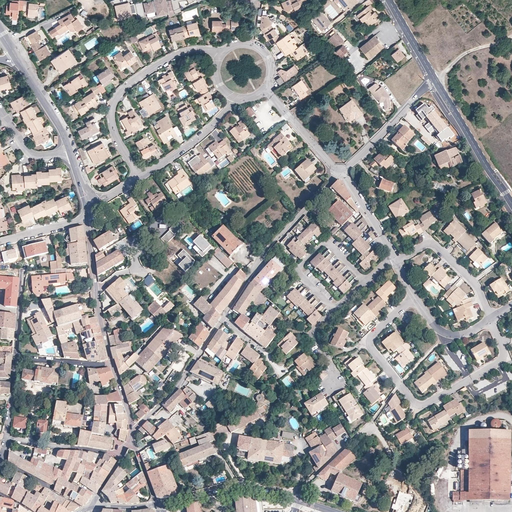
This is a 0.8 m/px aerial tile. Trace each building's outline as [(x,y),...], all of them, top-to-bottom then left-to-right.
[(165,0),(154,0),(154,1),(156,9),(157,15),(164,14),(163,12),(167,11),(165,0)] [(194,2),(192,0),(171,0),(172,2),(173,12),(174,15),(177,13),(182,11),(180,7),(178,1),(187,0),(189,4),(194,2)] [(306,0),(286,0),(282,2),(285,10),(288,10),(293,8),(296,14),(299,12),(297,9),(300,6),(308,2),(306,0)] [(337,0),(346,11),(357,2),(355,0),(337,0)] [(18,10),(23,10),(24,1),(19,1),(19,5),(16,5),(16,3),(12,3),(10,3),(9,6),(6,6),(6,14),(10,14),(9,17),(12,17),(17,17),(18,10)] [(29,1),(24,1),(23,10),(23,14),(27,15),(27,16),(37,17),(38,4),(33,4),(28,3),(29,1)] [(152,1),(143,3),(145,13),(154,11),(153,9),(152,2),(152,1)] [(129,3),(114,6),(117,18),(136,13),(134,4),(130,5),(129,3)] [(371,3),(356,15),(362,22),(366,18),(371,24),(376,20),(374,18),(377,15),(374,11),(371,14),(368,11),(370,9),(374,6),(371,3)] [(315,15),(311,18),(315,22),(314,23),(315,25),(316,24),(321,31),(325,27),(324,26),(325,25),(327,26),(331,23),(321,10),(316,14),(318,15),(316,16),(315,15)] [(69,18),(60,24),(55,27),(55,28),(48,32),(52,37),(58,33),(63,30),(64,32),(69,29),(70,31),(73,32),(76,30),(77,31),(83,27),(77,18),(75,20),(73,21),(71,19),(74,18),(70,14),(68,15),(69,18)] [(57,21),(60,24),(69,18),(68,15),(57,21)] [(267,16),(262,15),(260,27),(265,34),(267,33),(270,38),(268,39),(271,44),(275,42),(280,39),(270,24),(272,23),(267,16)] [(231,24),(225,24),(225,31),(231,30),(238,30),(244,30),(244,20),(231,20),(231,24)] [(225,31),(225,24),(221,24),(221,21),(211,21),(212,30),(221,30),(221,31),(225,32),(225,31)] [(197,22),(181,26),(184,35),(184,38),(189,36),(189,35),(193,34),(192,33),(199,31),(197,22)] [(184,35),(181,26),(168,30),(171,39),(184,35)] [(29,45),(31,49),(39,44),(37,41),(40,39),(35,31),(26,36),(31,44),(29,45)] [(344,42),(334,32),(328,38),(338,48),(336,50),(341,55),(347,50),(342,44),(344,42)] [(143,51),(150,48),(151,47),(152,49),(153,51),(157,49),(157,47),(160,45),(156,37),(154,37),(152,34),(138,42),(143,51)] [(288,34),(280,39),(275,42),(279,47),(281,46),(283,48),(281,49),(283,51),(282,52),(284,55),(289,52),(291,51),(289,47),(293,45),(290,41),(292,40),(288,34)] [(377,38),(374,35),(360,47),(368,58),(384,46),(381,43),(377,38)] [(127,47),(132,44),(128,38),(121,42),(123,44),(124,46),(126,44),(127,47)] [(400,51),(397,48),(398,47),(395,43),(389,49),(392,52),(390,54),(396,61),(403,55),(400,51)] [(291,51),(289,52),(291,56),(295,54),(297,57),(295,58),(297,59),(305,54),(300,45),(291,51)] [(41,48),(34,52),(39,61),(49,54),(44,46),(41,48)] [(52,59),(58,68),(64,64),(67,67),(76,61),(67,49),(58,55),(52,59)] [(117,59),(115,57),(113,58),(120,68),(124,66),(128,63),(129,65),(136,60),(130,51),(123,56),(123,55),(117,59)] [(190,79),(192,83),(201,77),(205,75),(203,71),(199,73),(197,74),(196,72),(193,67),(197,64),(195,62),(187,67),(189,70),(184,72),(188,80),(190,79)] [(64,64),(58,68),(60,72),(67,67),(64,64)] [(113,76),(105,64),(100,67),(103,71),(97,76),(102,84),(101,84),(103,87),(112,82),(110,79),(113,76)] [(285,82),(299,72),(294,66),(286,71),(281,69),(278,71),(285,82)] [(168,75),(166,76),(162,78),(158,81),(160,85),(161,84),(163,87),(162,87),(166,94),(168,96),(171,94),(172,92),(171,90),(175,87),(171,80),(175,78),(171,71),(168,73),(168,75)] [(0,89),(3,89),(2,88),(6,86),(6,88),(7,89),(11,88),(7,75),(2,76),(2,78),(0,78),(0,89)] [(70,83),(69,82),(63,85),(67,91),(69,90),(72,94),(77,90),(76,89),(82,85),(83,87),(88,84),(83,77),(80,79),(78,76),(71,81),(71,82),(70,83)] [(201,77),(192,83),(197,92),(199,91),(201,95),(208,92),(205,87),(204,87),(202,84),(204,82),(201,77)] [(308,90),(301,80),(293,85),(300,95),(298,96),(300,99),(307,94),(305,91),(308,90)] [(374,83),(368,87),(379,102),(380,102),(379,100),(382,99),(384,109),(391,108),(388,95),(381,86),(379,87),(377,84),(374,83)] [(95,95),(100,92),(96,85),(90,88),(93,92),(91,93),(90,92),(86,95),(87,96),(74,104),(78,111),(80,115),(85,112),(84,111),(88,109),(94,105),(94,106),(98,104),(95,99),(94,97),(96,96),(95,95)] [(208,92),(201,95),(197,98),(201,105),(200,106),(204,111),(212,107),(212,108),(216,105),(213,101),(212,102),(210,99),(208,96),(210,95),(208,92)] [(153,94),(138,102),(142,108),(144,107),(149,115),(158,109),(154,102),(156,100),(153,94)] [(16,110),(17,113),(20,111),(29,107),(24,99),(23,96),(10,102),(11,106),(13,105),(16,110)] [(351,99),(339,108),(348,121),(356,115),(358,117),(362,114),(351,99)] [(35,112),(31,105),(30,106),(29,107),(20,111),(22,115),(23,114),(24,117),(23,118),(22,118),(25,123),(25,122),(35,117),(33,113),(35,112)] [(178,117),(183,127),(188,124),(191,122),(190,121),(195,118),(190,111),(192,110),(190,106),(187,108),(185,105),(177,109),(181,116),(178,117)] [(419,126),(421,125),(425,122),(428,126),(437,120),(434,116),(429,107),(424,109),(426,111),(427,113),(427,114),(425,115),(425,114),(424,113),(422,110),(410,118),(419,126)] [(248,108),(244,111),(250,118),(254,115),(248,108)] [(128,113),(130,117),(131,118),(128,120),(128,118),(127,117),(122,120),(128,130),(130,134),(142,127),(132,110),(128,113)] [(157,122),(158,123),(160,128),(156,130),(158,134),(162,141),(167,138),(166,137),(165,135),(167,134),(168,136),(171,134),(173,138),(177,135),(169,123),(170,122),(166,116),(157,122)] [(32,133),(43,127),(40,120),(38,121),(36,117),(35,117),(25,122),(28,127),(29,126),(30,126),(32,129),(30,129),(32,133)] [(82,139),(88,136),(92,134),(99,130),(95,123),(96,122),(94,119),(85,123),(87,126),(78,131),(82,139)] [(230,131),(236,139),(238,138),(241,141),(250,134),(247,130),(245,132),(243,130),(246,127),(241,121),(238,123),(239,126),(237,128),(235,129),(234,128),(230,131)] [(404,125),(398,132),(399,133),(398,135),(397,134),(391,141),(399,148),(403,143),(405,145),(414,135),(404,125)] [(48,135),(43,127),(32,133),(34,136),(36,141),(34,141),(36,145),(49,138),(48,135)] [(281,133),(272,141),(276,146),(274,148),(281,157),(289,150),(287,147),(288,146),(285,143),(287,141),(281,133)] [(136,142),(140,149),(140,150),(144,157),(151,153),(152,155),(157,152),(153,145),(149,147),(143,138),(136,142)] [(223,140),(218,144),(220,146),(218,147),(220,149),(225,145),(226,144),(223,140)] [(216,141),(208,147),(212,153),(213,152),(218,159),(226,153),(227,155),(231,152),(225,145),(220,149),(218,147),(220,146),(218,144),(216,141)] [(276,146),(272,141),(266,146),(270,151),(274,148),(276,146)] [(102,147),(104,146),(103,143),(87,151),(94,164),(107,157),(102,147)] [(457,152),(455,148),(446,151),(434,156),(438,167),(440,167),(441,171),(462,162),(458,151),(457,152)] [(0,152),(0,166),(9,161),(7,158),(6,159),(4,154),(2,152),(0,152)] [(374,160),(369,165),(372,167),(373,168),(377,163),(381,167),(383,166),(386,169),(395,160),(390,156),(389,156),(387,154),(385,155),(382,153),(379,156),(378,155),(373,159),(374,160)] [(191,168),(195,173),(196,172),(199,176),(211,167),(205,159),(201,154),(197,156),(202,162),(198,165),(197,164),(191,168)] [(197,156),(197,155),(187,163),(191,168),(197,164),(198,165),(202,162),(197,156)] [(209,156),(205,159),(211,167),(216,164),(209,156)] [(308,159),(296,169),(294,171),(299,177),(301,176),(305,180),(308,177),(309,177),(308,176),(316,169),(308,159)] [(112,166),(99,173),(101,177),(98,179),(102,186),(119,177),(112,166)] [(52,168),(48,169),(48,171),(49,181),(57,181),(57,179),(62,179),(61,167),(56,167),(56,168),(56,170),(53,170),(52,168)] [(169,185),(167,183),(165,184),(170,192),(172,190),(176,195),(177,195),(177,196),(179,194),(179,193),(191,185),(180,170),(176,172),(178,175),(174,178),(175,180),(169,185)] [(42,184),(49,184),(49,181),(48,171),(44,171),(44,173),(41,173),(41,171),(36,171),(36,173),(37,182),(42,182),(42,184)] [(24,175),(24,188),(32,187),(32,186),(37,185),(37,182),(36,173),(31,173),(31,174),(31,176),(28,177),(28,175),(24,175)] [(16,191),(25,190),(24,188),(24,175),(20,175),(11,176),(12,190),(16,189),(16,191)] [(310,181),(308,177),(305,180),(301,176),(299,177),(306,185),(310,181)] [(394,183),(382,179),(379,188),(391,192),(394,183)] [(331,187),(337,193),(354,210),(356,212),(358,209),(339,180),(338,180),(331,187)] [(487,203),(480,190),(471,195),(475,202),(473,203),(476,209),(480,207),(481,208),(485,206),(484,205),(487,203)] [(154,197),(152,195),(150,191),(146,194),(149,198),(145,200),(148,205),(151,203),(153,206),(155,209),(160,206),(159,205),(166,201),(161,193),(157,195),(154,197)] [(58,209),(60,212),(64,210),(63,209),(66,208),(67,209),(67,210),(71,208),(66,197),(63,198),(62,197),(54,201),(58,209)] [(46,201),(47,202),(43,205),(47,214),(48,215),(52,213),(51,212),(51,211),(54,210),(54,211),(58,209),(54,201),(53,198),(46,201)] [(120,211),(125,219),(128,218),(131,222),(139,217),(133,208),(136,206),(131,198),(128,200),(130,204),(120,211)] [(389,207),(391,212),(393,211),(397,218),(409,212),(401,200),(389,207)] [(349,212),(339,201),(328,212),(341,226),(352,216),(353,215),(349,212)] [(21,207),(22,209),(18,211),(23,222),(27,219),(26,218),(29,216),(30,217),(34,215),(30,207),(28,204),(21,207)] [(34,215),(35,219),(39,217),(39,216),(38,216),(41,214),(42,216),(47,214),(43,205),(42,204),(38,206),(37,204),(30,207),(34,215)] [(418,224),(423,232),(426,230),(426,229),(425,227),(431,223),(437,220),(431,210),(418,218),(419,219),(416,221),(418,224)] [(393,211),(391,212),(392,212),(389,215),(390,218),(394,216),(396,219),(397,218),(393,211)] [(302,219),(308,225),(309,223),(310,224),(309,226),(304,230),(303,231),(302,230),(303,229),(297,223),(296,225),(292,230),(297,235),(298,234),(300,235),(298,237),(296,239),(294,237),(291,240),(291,241),(286,245),(290,249),(293,252),(295,255),(300,259),(305,254),(306,255),(309,252),(303,246),(305,243),(308,240),(311,238),(314,235),(317,238),(322,233),(305,216),(302,219)] [(369,244),(376,237),(371,230),(363,237),(365,239),(363,240),(362,239),(360,236),(363,233),(361,231),(359,229),(360,228),(362,230),(367,224),(363,217),(356,223),(357,225),(356,226),(355,225),(353,223),(344,230),(355,241),(352,244),(362,255),(355,262),(358,265),(359,264),(364,269),(368,266),(371,262),(375,259),(378,256),(373,251),(373,250),(368,245),(366,243),(368,242),(369,244)] [(457,240),(464,232),(466,231),(454,220),(445,229),(450,234),(454,238),(452,240),(455,242),(457,240)] [(418,234),(423,232),(418,224),(414,227),(411,222),(398,230),(403,239),(410,235),(411,236),(417,232),(418,234)] [(493,239),(503,231),(496,222),(482,234),(490,244),(494,241),(493,239)] [(224,225),(212,236),(230,256),(234,252),(237,249),(244,242),(237,235),(236,237),(224,225)] [(69,230),(71,243),(85,240),(84,234),(83,227),(69,230)] [(175,235),(170,230),(161,239),(166,244),(175,235)] [(206,230),(204,232),(210,238),(212,236),(206,230)] [(109,231),(94,241),(99,250),(117,239),(115,235),(112,237),(109,231)] [(474,245),(475,243),(464,232),(457,240),(468,251),(474,245)] [(212,247),(200,235),(193,241),(201,249),(198,252),(202,257),(212,247)] [(71,243),(69,243),(70,256),(86,254),(86,248),(85,240),(71,243)] [(45,242),(24,247),(27,259),(48,253),(45,242)] [(488,258),(474,245),(468,251),(465,254),(472,261),(473,259),(475,261),(481,266),(488,258)] [(233,262),(218,247),(212,253),(227,268),(233,262)] [(16,249),(2,252),(4,262),(9,261),(8,259),(17,257),(16,249)] [(195,261),(183,249),(178,255),(183,260),(179,264),(185,271),(195,261)] [(328,249),(322,254),(324,255),(323,256),(321,255),(319,253),(310,262),(315,268),(317,266),(322,272),(323,271),(326,273),(328,276),(332,279),(334,282),(333,283),(343,294),(351,286),(349,284),(348,282),(349,281),(351,282),(356,277),(350,271),(344,276),(346,277),(344,278),(343,277),(338,273),(337,271),(338,270),(340,272),(345,266),(339,260),(333,265),(335,267),(334,268),(332,266),(328,262),(326,260),(327,259),(329,260),(334,255),(328,249)] [(105,258),(96,263),(97,269),(97,275),(123,260),(124,258),(119,250),(107,257),(105,258)] [(101,251),(95,255),(95,259),(96,263),(105,258),(101,251)] [(86,254),(70,256),(71,265),(87,264),(87,259),(86,254)] [(250,284),(261,293),(262,292),(261,291),(285,265),(275,256),(250,284)] [(505,262),(500,265),(502,270),(508,266),(505,262)] [(431,276),(441,266),(438,263),(435,266),(434,268),(429,264),(423,270),(430,277),(431,276)] [(444,270),(441,266),(431,276),(444,288),(448,284),(446,282),(449,278),(445,273),(443,272),(444,270)] [(55,275),(32,277),(33,290),(33,292),(35,294),(37,295),(38,296),(39,295),(41,295),(42,294),(42,293),(43,290),(43,288),(43,287),(48,286),(48,285),(53,284),(61,283),(61,282),(67,282),(67,280),(70,280),(71,280),(72,279),(73,278),(73,277),(73,276),(72,274),(71,274),(70,273),(66,274),(66,269),(64,269),(58,269),(57,270),(55,270),(55,275)] [(246,277),(246,276),(240,269),(236,274),(244,280),(246,277)] [(148,286),(155,280),(150,274),(142,281),(148,286)] [(233,298),(244,280),(236,274),(231,280),(233,282),(231,284),(229,282),(217,297),(219,299),(218,300),(216,298),(210,305),(211,307),(219,315),(222,311),(226,307),(233,298)] [(2,277),(0,277),(0,289),(6,290),(6,293),(4,307),(16,308),(18,291),(19,279),(7,278),(2,277)] [(105,290),(117,304),(119,303),(131,293),(129,292),(131,291),(127,286),(120,278),(105,290)] [(501,278),(490,285),(494,292),(495,292),(499,297),(503,295),(501,292),(504,290),(506,293),(510,290),(501,278)] [(378,296),(384,302),(388,299),(387,297),(396,288),(389,280),(376,293),(378,296)] [(263,305),(267,299),(261,293),(250,284),(233,309),(242,315),(242,314),(243,315),(252,303),(260,309),(263,305)] [(304,284),(298,289),(299,291),(298,292),(297,290),(294,288),(286,296),(297,307),(298,306),(301,308),(303,311),(307,314),(309,317),(306,319),(312,325),(321,316),(319,313),(318,312),(319,311),(320,312),(326,306),(323,304),(316,310),(314,308),(312,306),(313,305),(315,307),(320,301),(314,295),(309,300),(310,302),(309,303),(307,301),(303,297),(301,295),(303,294),(304,295),(309,290),(304,284)] [(494,292),(490,285),(487,287),(493,298),(496,296),(497,298),(499,297),(495,292),(494,292)] [(457,307),(471,301),(470,298),(469,298),(458,287),(448,297),(453,302),(456,305),(457,307)] [(207,291),(201,297),(204,300),(210,294),(207,291)] [(119,303),(117,304),(107,310),(111,315),(123,307),(132,318),(139,313),(141,315),(144,313),(135,301),(137,299),(131,294),(131,293),(119,303)] [(380,310),(386,304),(384,302),(378,296),(375,300),(373,297),(371,299),(373,301),(366,307),(374,316),(380,310)] [(204,300),(201,297),(194,304),(205,316),(206,316),(211,307),(210,305),(204,300)] [(50,299),(41,300),(52,323),(53,323),(56,321),(54,313),(53,310),(53,309),(50,299)] [(269,325),(279,313),(272,308),(275,305),(272,303),(267,299),(263,305),(268,308),(265,312),(262,317),(257,314),(251,322),(252,322),(255,325),(260,319),(269,325)] [(146,309),(158,321),(167,312),(154,301),(146,309)] [(473,306),(471,301),(457,307),(452,309),(454,313),(456,312),(460,320),(465,318),(467,317),(468,319),(473,317),(469,308),(473,306)] [(354,314),(364,325),(374,316),(366,307),(363,304),(354,314)] [(57,324),(58,327),(82,320),(81,318),(77,306),(75,306),(54,313),(56,321),(57,324)] [(219,315),(211,307),(206,316),(205,316),(205,317),(203,320),(212,329),(221,316),(219,315)] [(30,321),(36,333),(48,327),(40,312),(35,314),(36,316),(30,318),(31,320),(30,321)] [(0,328),(14,330),(15,321),(16,315),(1,313),(1,317),(0,317),(0,316),(0,328)] [(139,313),(132,318),(131,319),(133,322),(141,315),(139,313)] [(242,314),(242,315),(241,316),(234,323),(238,327),(242,330),(250,320),(243,315),(242,314)] [(363,326),(364,325),(354,314),(353,315),(357,320),(357,321),(363,326)] [(94,335),(101,333),(98,324),(96,317),(89,320),(88,316),(81,318),(82,320),(85,332),(92,330),(94,335)] [(370,323),(376,317),(374,316),(364,325),(365,326),(369,322),(370,323)] [(269,326),(269,325),(260,319),(255,325),(252,322),(244,332),(246,334),(257,342),(267,329),(269,326)] [(85,332),(82,320),(58,327),(56,328),(58,337),(65,335),(64,330),(71,328),(74,327),(76,334),(80,333),(85,332)] [(163,329),(160,332),(174,343),(181,335),(165,327),(168,324),(167,323),(168,323),(165,321),(159,328),(160,329),(161,328),(163,329)] [(189,339),(200,348),(203,342),(209,333),(199,324),(197,327),(195,326),(191,331),(193,332),(189,339)] [(36,333),(33,334),(34,336),(32,337),(36,346),(37,346),(40,356),(57,358),(56,354),(46,354),(45,349),(50,348),(50,347),(51,347),(51,346),(51,345),(50,344),(49,344),(47,339),(52,337),(48,327),(36,333)] [(14,330),(0,328),(0,338),(1,339),(0,339),(8,340),(8,342),(13,342),(13,340),(13,341),(14,330)] [(265,348),(275,335),(272,333),(267,329),(257,342),(260,344),(261,342),(262,343),(261,345),(265,348)] [(338,329),(335,335),(331,344),(339,348),(343,340),(344,341),(348,333),(338,329)] [(94,361),(101,361),(98,350),(94,335),(92,330),(85,332),(80,333),(87,360),(94,361)] [(119,330),(113,331),(116,345),(122,343),(119,330)] [(229,336),(219,330),(217,333),(213,339),(224,349),(226,345),(224,344),(229,336)] [(113,331),(107,333),(110,346),(116,345),(113,331)] [(402,345),(405,343),(396,331),(394,332),(400,340),(399,341),(402,345)] [(174,343),(160,332),(153,340),(166,352),(174,343)] [(390,348),(393,352),(396,350),(398,349),(402,345),(399,341),(400,340),(394,332),(384,341),(390,348)] [(94,335),(98,350),(105,348),(103,342),(101,333),(94,335)] [(277,345),(279,348),(282,346),(284,348),(283,349),(287,353),(298,343),(295,340),(296,339),(290,333),(277,345)] [(139,348),(150,337),(136,340),(139,348)] [(233,360),(245,344),(240,340),(237,338),(227,352),(222,361),(229,365),(232,360),(233,360)] [(227,352),(224,349),(213,339),(210,343),(207,347),(213,353),(211,355),(209,357),(211,359),(215,354),(222,361),(227,352)] [(166,352),(153,340),(139,356),(135,361),(142,368),(146,371),(147,373),(166,352)] [(388,350),(390,348),(384,341),(381,343),(388,350)] [(409,347),(406,342),(405,343),(402,345),(398,349),(401,353),(399,354),(397,356),(404,366),(414,358),(407,349),(409,347)] [(67,343),(61,345),(64,357),(64,358),(80,360),(77,350),(69,350),(67,343)] [(470,350),(476,360),(482,356),(483,358),(486,356),(485,354),(489,352),(483,343),(470,350)] [(130,351),(129,346),(128,344),(111,348),(113,359),(114,358),(119,357),(118,354),(122,353),(130,351)] [(260,356),(246,345),(241,354),(254,364),(258,358),(260,356)] [(98,350),(101,361),(104,362),(108,359),(106,354),(105,348),(98,350)] [(11,363),(12,354),(6,353),(6,351),(2,351),(2,353),(0,352),(0,377),(10,378),(11,363)] [(119,357),(114,358),(116,363),(123,359),(124,359),(123,357),(122,353),(118,354),(119,357)] [(306,357),(303,353),(295,361),(298,365),(303,371),(306,368),(308,371),(314,367),(308,360),(307,360),(306,358),(306,357)] [(139,356),(136,354),(134,357),(132,355),(130,358),(125,363),(129,367),(135,361),(139,356)] [(123,359),(116,363),(118,370),(125,363),(130,358),(128,355),(124,359),(123,359)] [(353,371),(352,372),(353,372),(354,371),(361,365),(359,362),(360,361),(361,361),(358,357),(354,361),(351,358),(344,363),(347,366),(348,366),(353,371)] [(259,359),(258,358),(254,364),(249,369),(254,372),(253,374),(258,379),(262,374),(260,373),(262,371),(263,372),(266,368),(263,365),(263,366),(261,364),(261,363),(259,359)] [(217,385),(223,373),(207,366),(209,363),(199,359),(190,373),(217,385)] [(60,364),(53,363),(52,369),(38,367),(37,372),(24,370),(22,380),(58,387),(59,366),(60,364)] [(125,363),(118,370),(119,375),(129,367),(125,363)] [(438,363),(427,371),(428,372),(436,382),(439,379),(440,381),(448,374),(438,363)] [(354,371),(357,375),(366,368),(362,364),(361,365),(354,371)] [(303,376),(308,371),(306,368),(303,371),(298,365),(296,367),(303,376)] [(108,368),(96,370),(100,381),(103,389),(108,387),(110,384),(109,380),(114,378),(110,370),(108,368)] [(366,368),(357,375),(366,385),(364,387),(367,390),(372,386),(369,382),(371,381),(375,378),(366,368)] [(100,381),(96,370),(87,369),(90,384),(100,381)] [(327,375),(322,370),(316,375),(321,380),(327,375)] [(433,386),(436,383),(436,382),(428,372),(414,384),(421,393),(427,389),(426,387),(431,383),(432,384),(433,386)] [(139,375),(128,383),(138,396),(142,393),(138,389),(146,384),(146,381),(141,376),(139,375)] [(10,383),(0,383),(0,382),(0,393),(9,394),(10,383)] [(367,390),(363,393),(372,404),(381,397),(378,393),(376,391),(378,387),(380,385),(377,382),(374,384),(372,386),(367,390)] [(128,383),(123,387),(129,405),(140,399),(138,396),(128,383)] [(192,403),(194,405),(196,403),(194,401),(197,398),(192,393),(189,390),(186,387),(183,391),(186,395),(192,403)] [(185,395),(180,389),(163,405),(170,412),(179,402),(185,408),(192,403),(186,395),(185,395)] [(335,402),(336,402),(338,401),(342,406),(346,412),(348,416),(352,422),(363,415),(355,402),(354,403),(352,400),(353,399),(350,393),(348,395),(344,389),(332,397),(335,402)] [(259,407),(271,401),(264,391),(262,391),(261,395),(260,394),(257,395),(256,398),(256,399),(257,401),(258,401),(256,405),(259,407)] [(106,396),(108,402),(121,402),(118,392),(106,396)] [(310,401),(310,400),(304,403),(311,415),(328,404),(321,393),(313,398),(313,399),(310,401)] [(406,417),(399,405),(402,403),(399,399),(398,399),(394,394),(392,397),(388,403),(391,409),(389,411),(396,423),(406,417)] [(94,401),(95,405),(107,405),(108,402),(106,396),(93,397),(94,401)] [(210,411),(217,404),(214,401),(213,399),(206,405),(210,411)] [(456,400),(443,407),(445,411),(449,417),(455,413),(457,415),(463,412),(458,404),(456,400)] [(65,421),(68,403),(56,402),(50,435),(53,436),(53,434),(55,434),(58,420),(65,421)] [(72,403),(68,403),(65,421),(64,425),(81,428),(81,426),(82,421),(84,415),(84,410),(85,407),(85,404),(72,403)] [(137,419),(138,420),(149,411),(143,403),(138,408),(140,410),(136,414),(139,418),(137,419)] [(328,404),(311,415),(312,417),(329,406),(328,404)] [(114,405),(110,405),(109,423),(114,423),(114,427),(117,427),(116,423),(117,423),(116,415),(114,405)] [(123,405),(114,405),(116,415),(126,414),(124,409),(123,405)] [(438,427),(450,420),(449,417),(445,411),(427,421),(433,431),(438,428),(438,427)] [(126,414),(116,415),(117,423),(123,421),(127,421),(127,417),(126,414)] [(246,425),(241,417),(234,420),(239,428),(246,425)] [(26,419),(14,418),(13,428),(25,429),(26,419)] [(47,421),(37,420),(36,426),(39,427),(39,432),(46,432),(47,421)] [(158,428),(165,435),(174,428),(167,420),(163,424),(160,421),(157,421),(154,424),(158,428)] [(239,428),(234,420),(216,430),(210,432),(214,439),(230,430),(231,432),(239,428)] [(128,422),(127,421),(123,421),(117,423),(116,423),(117,427),(117,429),(114,435),(116,436),(119,437),(120,430),(129,431),(128,427),(127,427),(128,422)] [(144,425),(139,430),(143,434),(146,430),(148,433),(154,427),(147,421),(144,425)] [(326,433),(318,437),(323,444),(331,457),(336,452),(336,450),(331,441),(345,432),(340,424),(333,428),(331,426),(324,430),(326,433)] [(150,434),(144,438),(147,441),(150,440),(153,437),(157,440),(165,435),(158,428),(157,429),(154,427),(148,433),(150,434)] [(165,435),(173,444),(182,437),(174,428),(165,435)] [(401,445),(413,438),(407,428),(395,435),(401,445)] [(119,437),(119,439),(122,440),(124,441),(125,439),(127,439),(129,431),(120,430),(119,437)] [(314,430),(312,432),(313,434),(305,438),(308,442),(318,436),(314,430)] [(92,433),(80,431),(77,445),(83,446),(87,446),(91,436),(92,433)] [(500,431),(469,431),(469,470),(461,470),(460,486),(469,486),(469,500),(508,500),(508,494),(509,494),(510,431),(508,431),(500,431)] [(209,442),(215,440),(214,439),(210,432),(205,433),(207,438),(197,441),(200,446),(209,442)] [(87,446),(111,450),(113,439),(91,436),(87,446)] [(264,462),(267,441),(239,436),(236,455),(237,456),(248,458),(247,459),(264,462)] [(318,436),(308,442),(313,450),(323,444),(318,437),(318,436)] [(185,440),(180,442),(181,445),(190,443),(191,445),(196,442),(194,437),(188,440),(185,440)] [(166,440),(152,445),(156,453),(162,451),(164,453),(172,449),(166,440)] [(274,442),(267,441),(264,462),(280,464),(281,461),(291,463),(294,445),(274,442)] [(216,454),(209,442),(200,446),(194,448),(199,461),(210,456),(216,454)] [(313,450),(309,453),(316,464),(313,467),(316,471),(331,457),(323,444),(313,450)] [(181,454),(178,455),(183,467),(187,465),(199,461),(194,448),(181,454)] [(328,466),(341,471),(355,457),(347,448),(328,466)] [(61,451),(58,452),(56,457),(67,460),(67,459),(68,458),(70,459),(70,461),(77,463),(80,452),(73,451),(61,451)] [(51,485),(52,484),(53,484),(54,475),(60,477),(68,482),(72,471),(71,471),(72,467),(66,465),(65,468),(62,471),(32,458),(30,463),(9,452),(9,457),(8,461),(8,462),(9,463),(11,464),(36,477),(51,485)] [(83,452),(80,452),(77,463),(85,466),(88,454),(86,453),(83,452)] [(88,453),(88,454),(85,466),(85,471),(92,475),(94,472),(98,474),(102,468),(106,461),(102,460),(101,459),(96,466),(92,464),(94,458),(96,459),(98,455),(89,452),(88,453)] [(105,455),(102,460),(106,461),(102,468),(109,473),(110,472),(117,462),(112,458),(107,454),(105,455)] [(102,491),(100,495),(107,503),(114,503),(118,502),(115,493),(112,489),(120,483),(127,475),(122,470),(124,468),(120,464),(119,467),(115,472),(110,480),(102,491)] [(151,471),(147,473),(157,498),(159,498),(161,499),(179,494),(168,465),(151,471)] [(328,466),(317,477),(324,480),(328,478),(330,473),(334,475),(337,477),(339,474),(341,471),(328,466)] [(108,475),(109,473),(102,468),(98,474),(106,478),(108,475)] [(83,476),(83,477),(90,480),(92,475),(85,471),(83,476)] [(18,472),(13,482),(17,485),(25,489),(26,486),(30,479),(29,478),(18,472)] [(101,486),(106,478),(98,474),(94,472),(92,475),(90,480),(101,486)] [(132,480),(126,485),(134,494),(141,488),(140,487),(142,485),(146,482),(142,472),(137,476),(132,480)] [(82,479),(80,483),(87,487),(90,480),(83,477),(83,476),(77,473),(73,483),(77,484),(80,479),(82,479)] [(362,484),(339,474),(337,477),(331,491),(357,502),(361,496),(357,494),(362,484)] [(55,487),(54,490),(57,492),(60,494),(62,489),(66,491),(70,483),(68,482),(60,477),(54,475),(53,484),(52,484),(55,487)] [(0,476),(0,492),(1,493),(4,494),(6,495),(11,498),(17,485),(13,482),(0,476)] [(96,493),(101,486),(90,480),(87,487),(96,493)] [(27,494),(22,504),(31,509),(32,510),(36,504),(37,501),(39,497),(41,495),(42,492),(45,488),(33,481),(30,488),(28,491),(27,494)] [(66,497),(69,498),(73,491),(75,486),(72,484),(70,483),(66,491),(63,496),(66,497)] [(17,485),(11,498),(18,501),(22,504),(27,494),(28,491),(25,489),(17,485)] [(118,502),(119,504),(130,504),(133,504),(139,503),(138,498),(134,494),(126,485),(123,488),(120,490),(115,493),(118,502)] [(73,491),(88,501),(90,498),(93,495),(82,489),(75,486),(73,491)] [(469,486),(460,486),(460,493),(460,500),(462,500),(469,500),(469,486)] [(36,504),(32,510),(34,511),(37,511),(41,507),(42,508),(43,505),(45,506),(47,502),(45,501),(46,500),(51,492),(45,488),(42,492),(41,495),(39,497),(37,501),(36,504)] [(73,491),(69,498),(82,507),(85,504),(88,502),(88,501),(73,491)] [(413,495),(399,491),(397,499),(395,499),(390,511),(404,511),(405,511),(402,511),(405,502),(411,503),(413,495)] [(51,492),(46,500),(54,505),(55,503),(62,507),(67,501),(62,499),(60,497),(51,492)] [(460,493),(453,493),(453,502),(461,502),(462,500),(460,500),(460,493)] [(249,495),(235,497),(237,511),(256,511),(254,496),(249,495)] [(2,499),(0,511),(12,511),(13,510),(14,502),(12,501),(7,500),(2,499)] [(67,501),(62,507),(68,511),(72,511),(74,511),(79,508),(67,501)] [(14,502),(13,510),(18,511),(26,511),(27,510),(20,506),(14,502)] [(201,511),(201,502),(181,505),(182,509),(187,508),(187,511),(201,511)] [(49,511),(68,511),(62,507),(55,503),(54,505),(49,511)]
